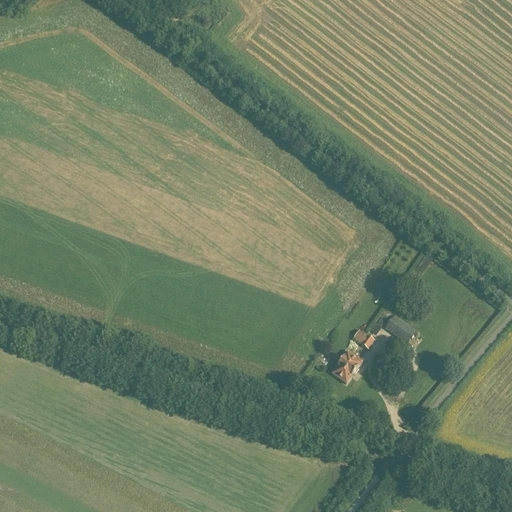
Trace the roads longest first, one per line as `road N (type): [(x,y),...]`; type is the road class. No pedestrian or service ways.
road 1 (track): [(511,303),(156,32)]
road 2 (track): [(390,461),(0,325)]
road 3 (unclassified): [(511,317),(390,461)]
road 4 (track): [(390,461),(511,503)]
